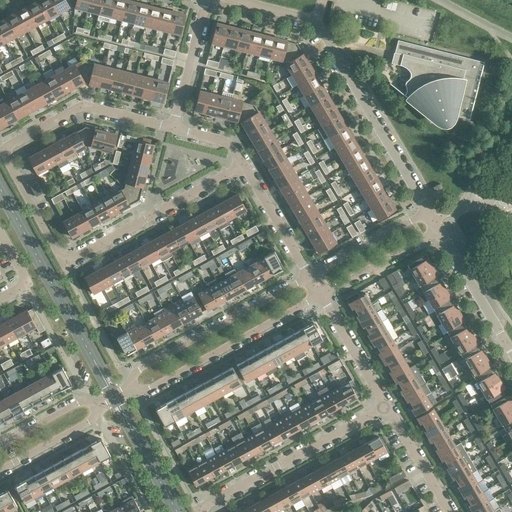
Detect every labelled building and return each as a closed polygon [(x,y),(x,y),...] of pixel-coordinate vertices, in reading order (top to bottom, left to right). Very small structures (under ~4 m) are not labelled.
[(58,13),(51,0),(40,0),(38,1),(48,19),(58,13)] [(68,0),(51,0),(58,13),(70,6),(75,8),(76,2),(68,0)] [(76,0),(76,2),(75,8),(87,11),(89,0),(76,0)] [(102,0),(89,0),(87,11),(99,14),(102,0)] [(114,0),(102,0),(99,14),(97,19),(109,22),(110,17),(114,0)] [(127,0),(126,0),(114,0),(110,17),(122,20),(127,0)] [(138,3),(127,0),(122,20),(133,23),(138,3)] [(48,19),(38,1),(27,7),(37,24),(48,19)] [(150,6),(138,3),(133,23),(145,26),(150,6)] [(162,9),(150,6),(145,26),(157,28),(162,9)] [(37,24),(27,7),(17,13),(26,30),(37,24)] [(173,12),(162,9),(157,28),(168,31),(173,12)] [(185,15),(173,12),(168,31),(180,35),(185,15)] [(26,30),(17,13),(6,18),(16,36),(26,30)] [(16,36),(6,18),(0,21),(0,31),(5,42),(16,36)] [(211,42),(224,46),(229,26),(216,23),(211,42)] [(240,29),(229,26),(224,46),(235,49),(240,29)] [(252,32),(240,29),(235,49),(247,52),(252,32)] [(263,35),(252,32),(247,52),(258,54),(263,35)] [(275,38),(263,35),(258,54),(270,57),(275,38)] [(297,44),(275,38),(270,57),(284,61),(297,44)] [(484,62),(398,40),(394,53),(395,53),(395,52),(402,54),(400,65),(401,65),(402,66),(404,66),(405,67),(406,68),(407,69),(408,70),(409,70),(409,71),(410,72),(410,73),(410,74),(410,75),(410,76),(410,77),(409,78),(409,79),(408,79),(406,80),(406,81),(405,82),(405,83),(405,84),(405,85),(405,86),(406,87),(406,88),(406,89),(406,91),(405,93),(404,95),(406,97),(431,116),(432,120),(435,119),(439,122),(440,123),(441,123),(442,124),(443,124),(445,124),(446,124),(447,123),(448,123),(449,122),(450,121),(451,121),(452,120),(452,119),(453,118),(453,115),(469,119),(484,62)] [(309,64),(297,44),(284,61),(292,74),(309,64)] [(165,48),(163,54),(175,57),(176,51),(165,48)] [(174,60),(162,57),(161,63),(172,66),(174,60)] [(219,62),(207,59),(206,65),(217,68),(219,62)] [(87,70),(81,61),(65,70),(74,87),(84,82),(89,83),(92,72),(87,70)] [(105,67),(81,61),(87,70),(92,72),(89,83),(100,86),(105,67)] [(315,75),(309,64),(292,74),(298,85),(315,75)] [(115,69),(105,67),(100,86),(110,89),(115,69)] [(217,71),(205,68),(203,74),(215,77),(217,71)] [(126,72),(115,69),(110,89),(121,91),(126,72)] [(74,87),(65,70),(55,75),(65,92),(74,87)] [(136,75),(126,72),(121,91),(131,94),(136,75)] [(65,92),(55,75),(46,80),(55,98),(65,92)] [(146,77),(136,75),(131,94),(142,97),(146,77)] [(321,85),(315,75),(298,85),(304,95),(321,85)] [(157,80),(146,77),(142,97),(152,99),(157,80)] [(55,98),(46,80),(36,85),(46,103),(55,98)] [(168,83),(157,80),(152,99),(163,102),(168,83)] [(46,103),(36,85),(27,90),(36,108),(46,103)] [(327,95),(321,85),(304,95),(310,105),(327,95)] [(36,108),(27,90),(17,96),(27,113),(36,108)] [(195,110),(205,113),(210,94),(199,91),(195,110)] [(221,96),(210,94),(205,113),(216,116),(221,96)] [(334,105),(327,95),(310,105),(316,116),(334,105)] [(27,113),(17,96),(8,101),(17,118),(27,113)] [(231,99),(221,96),(216,116),(226,118),(231,99)] [(249,103),(231,99),(226,118),(237,121),(239,111),(246,112),(249,103)] [(17,118),(8,101),(0,105),(0,108),(8,124),(17,118)] [(254,105),(249,103),(246,112),(239,111),(237,121),(241,122),(247,132),(264,121),(254,105)] [(340,116),(334,105),(316,116),(322,126),(340,116)] [(346,126),(340,116),(322,126),(317,129),(323,139),(329,136),(346,126)] [(269,131),(264,121),(247,132),(252,141),(269,131)] [(352,137),(346,126),(329,136),(335,147),(352,137)] [(88,146),(85,127),(67,137),(75,152),(88,146)] [(106,132),(85,127),(88,146),(101,149),(106,132)] [(275,140),(269,131),(252,141),(258,150),(275,140)] [(117,135),(106,132),(101,149),(112,152),(117,135)] [(126,136),(120,135),(117,147),(123,148),(126,136)] [(78,158),(75,152),(67,137),(57,142),(69,163),(78,158)] [(358,147),(352,137),(335,147),(341,157),(358,147)] [(136,140),(134,151),(151,155),(153,144),(136,140)] [(280,149),(275,140),(258,150),(263,159),(280,149)] [(69,163),(57,142),(48,147),(56,163),(59,168),(69,163)] [(56,163),(48,147),(38,153),(47,168),(56,163)] [(364,157),(358,147),(341,157),(347,168),(364,157)] [(286,158),(280,149),(263,159),(269,169),(286,158)] [(151,155),(134,151),(131,161),(148,166),(151,155)] [(47,168),(38,153),(28,158),(37,173),(47,168)] [(370,168),(364,157),(347,168),(353,178),(370,168)] [(291,168),(286,158),(269,169),(274,178),(291,168)] [(148,166),(131,161),(128,172),(145,176),(148,166)] [(112,165),(105,169),(110,174),(116,169),(112,165)] [(297,177),(291,168),(274,178),(280,187),(297,177)] [(377,178),(370,168),(353,178),(359,188),(377,178)] [(145,176),(128,172),(124,188),(139,200),(145,176)] [(303,186),(297,177),(280,187),(285,197),(303,186)] [(383,188),(377,178),(359,188),(365,199),(383,188)] [(42,193),(36,182),(30,186),(36,197),(42,193)] [(432,187),(434,191),(435,191),(441,187),(442,187),(439,183),(432,187)] [(57,185),(46,191),(49,196),(60,190),(57,185)] [(308,196),(303,186),(285,197),(291,206),(308,196)] [(139,200),(124,188),(111,195),(119,211),(139,200)] [(389,199),(383,188),(365,199),(372,209),(389,199)] [(64,198),(61,193),(51,199),(54,204),(64,198)] [(237,194),(227,200),(236,215),(246,210),(237,194)] [(119,211),(111,195),(102,200),(110,216),(119,211)] [(314,205),(308,196),(291,206),(296,215),(314,205)] [(395,209),(389,199),(372,209),(378,220),(395,209)] [(110,216),(102,200),(92,206),(100,221),(110,216)] [(236,215),(227,200),(218,205),(226,220),(236,215)] [(228,224),(226,220),(218,205),(208,210),(217,225),(219,229),(228,224)] [(319,214),(314,205),(296,215),(302,225),(319,214)] [(100,221),(92,206),(83,211),(91,226),(100,221)] [(217,225),(208,210),(199,215),(207,231),(217,225)] [(91,226),(83,211),(73,216),(82,231),(91,226)] [(350,222),(344,212),(339,216),(344,225),(350,222)] [(325,224),(319,214),(302,225),(307,234),(325,224)] [(207,231),(199,215),(189,220),(198,236),(207,231)] [(82,231),(73,216),(63,221),(72,237),(82,231)] [(198,236),(189,220),(180,225),(188,241),(198,236)] [(359,220),(354,223),(360,233),(365,230),(359,220)] [(330,233),(325,224),(307,234),(313,243),(330,233)] [(357,234),(351,224),(346,227),(352,237),(357,234)] [(188,241),(180,225),(171,231),(179,246),(188,241)] [(245,231),(248,236),(258,231),(255,225),(245,231)] [(179,246),(171,231),(161,236),(169,251),(179,246)] [(257,235),(260,239),(266,236),(264,231),(257,235)] [(336,243),(330,233),(313,243),(319,253),(336,243)] [(172,256),(169,251),(161,236),(151,241),(160,257),(162,261),(172,256)] [(160,257),(151,241),(142,246),(150,262),(160,257)] [(150,262),(142,246),(132,252),(141,267),(150,262)] [(264,257),(264,258),(265,258),(273,274),(283,268),(274,251),(264,257)] [(141,267),(132,252),(123,257),(131,272),(141,267)] [(425,259),(423,256),(407,264),(414,277),(432,266),(427,258),(425,259)] [(131,272),(123,257),(113,262),(122,277),(131,272)] [(265,258),(264,258),(255,263),(264,279),(273,274),(265,258)] [(122,277),(113,262),(104,267),(112,283),(122,277)] [(264,279),(255,263),(246,268),(254,284),(264,279)] [(437,274),(432,266),(414,277),(421,288),(437,279),(435,276),(437,274)] [(112,283),(104,267),(94,272),(103,288),(112,283)] [(254,284),(246,268),(236,273),(245,289),(254,284)] [(225,275),(227,279),(236,294),(245,289),(236,273),(234,270),(225,275)] [(103,288),(94,272),(85,278),(93,293),(103,288)] [(397,283),(391,273),(386,276),(392,286),(397,283)] [(389,287),(383,277),(378,280),(384,290),(389,287)] [(236,294),(227,279),(217,284),(226,300),(236,294)] [(438,282),(437,279),(421,288),(428,300),(446,289),(441,281),(438,282)] [(206,285),(208,289),(217,305),(226,300),(217,284),(215,280),(206,285)] [(398,287),(394,289),(398,296),(402,294),(398,287)] [(217,305),(208,289),(198,294),(207,310),(217,305)] [(451,297),(446,289),(428,300),(434,311),(450,302),(448,299),(451,297)] [(359,297),(356,292),(345,298),(352,309),(354,308),(356,311),(371,303),(365,293),(359,297)] [(194,297),(184,302),(192,318),(202,312),(194,297)] [(182,298),(172,304),(183,323),(192,318),(184,302),(182,298)] [(376,300),(371,303),(356,311),(358,315),(356,316),(360,322),(376,312),(381,309),(376,300)] [(407,302),(403,304),(407,312),(411,309),(407,302)] [(452,305),(450,302),(434,311),(441,322),(459,312),(454,303),(452,305)] [(183,323),(172,304),(163,309),(165,312),(173,328),(183,323)] [(45,330),(33,308),(32,308),(34,310),(29,313),(27,309),(17,315),(26,332),(36,327),(39,333),(45,330)] [(416,317),(411,309),(407,312),(412,319),(416,317)] [(173,328),(165,312),(155,318),(164,333),(173,328)] [(382,321),(376,312),(360,322),(363,328),(365,326),(367,330),(382,321)] [(464,320),(459,312),(441,322),(448,334),(464,324),(462,321),(464,320)] [(26,332),(17,315),(7,320),(17,337),(26,332)] [(109,315),(103,319),(105,324),(112,320),(109,315)] [(164,333),(155,318),(146,323),(154,339),(164,333)] [(17,337),(7,320),(0,323),(0,329),(7,343),(17,337)] [(387,331),(382,321),(367,330),(369,333),(367,335),(371,340),(387,331)] [(154,339),(146,323),(136,328),(145,344),(154,339)] [(313,323),(303,328),(312,345),(322,339),(313,323)] [(125,329),(126,332),(135,349),(145,344),(136,328),(134,324),(125,329)] [(465,327),(464,324),(448,334),(455,345),(473,334),(468,326),(465,327)] [(421,325),(416,327),(421,334),(425,332),(421,325)] [(312,345),(303,328),(294,333),(303,350),(312,345)] [(393,340),(387,331),(371,340),(374,346),(376,345),(378,348),(393,340)] [(135,349),(126,332),(116,338),(126,354),(135,349)] [(429,339),(425,332),(421,334),(425,342),(429,339)] [(306,355),(303,350),(294,333),(284,338),(293,355),(296,360),(297,360),(297,359),(304,354),(305,356),(306,355)] [(478,343),(473,334),(455,345),(461,356),(477,347),(475,344),(478,343)] [(293,355),(284,338),(275,344),(284,360),(293,355)] [(398,349),(393,340),(378,348),(380,352),(378,353),(382,359),(398,349)] [(284,360),(275,344),(265,349),(274,366),(284,360)] [(56,351),(54,346),(47,349),(50,354),(56,351)] [(434,347),(430,350),(434,357),(438,355),(434,347)] [(479,350),(477,347),(461,356),(468,368),(486,357),(481,349),(479,350)] [(29,348),(24,351),(27,357),(32,354),(29,348)] [(276,369),(274,366),(265,349),(256,354),(265,371),(267,374),(276,369)] [(404,358),(398,349),(382,359),(385,365),(387,363),(389,367),(404,358)] [(27,357),(24,351),(19,354),(22,360),(27,357)] [(338,357),(336,352),(329,356),(331,360),(338,357)] [(265,371),(256,354),(246,359),(255,376),(265,371)] [(443,362),(438,355),(434,357),(439,364),(443,362)] [(491,365),(486,357),(468,368),(475,379),(490,370),(489,367),(491,365)] [(409,368),(404,358),(389,367),(391,371),(389,372),(393,378),(409,368)] [(10,359),(5,361),(8,367),(13,364),(10,359)] [(255,376),(246,359),(236,365),(246,381),(255,376)] [(343,365),(340,359),(327,366),(330,372),(343,365)] [(8,367),(5,361),(0,364),(3,370),(8,367)] [(414,365),(409,368),(393,378),(396,383),(398,382),(400,386),(420,374),(414,365)] [(62,367),(52,373),(61,390),(71,384),(62,367)] [(232,367),(222,372),(231,389),(241,384),(232,367)] [(447,370),(443,372),(448,380),(452,377),(447,370)] [(492,373),(490,370),(475,379),(482,390),(500,380),(495,371),(492,373)] [(231,389),(222,372),(213,377),(222,394),(231,389)] [(61,390),(52,373),(43,378),(52,395),(61,390)] [(425,383),(420,374),(400,386),(402,389),(400,390),(404,396),(425,383)] [(222,394),(213,377),(203,383),(212,400),(222,394)] [(456,385),(452,377),(448,380),(452,387),(456,385)] [(52,395),(43,378),(33,383),(42,400),(52,395)] [(361,395),(352,380),(339,387),(347,403),(357,398),(357,397),(361,395)] [(505,388),(500,380),(482,390),(488,402),(504,393),(502,389),(505,388)] [(42,400),(33,383),(24,388),(33,405),(42,400)] [(212,400),(203,383),(194,388),(203,405),(212,400)] [(431,393),(425,383),(404,396),(407,402),(409,401),(411,404),(426,396),(431,393)] [(317,392),(320,397),(328,413),(338,408),(329,392),(326,387),(317,392)] [(347,403),(339,387),(329,392),(338,408),(347,403)] [(33,405),(24,388),(14,393),(23,410),(33,405)] [(203,405),(194,388),(184,393),(193,410),(203,405)] [(23,410),(14,393),(5,399),(14,416),(23,410)] [(193,410),(184,393),(175,398),(184,415),(193,410)] [(461,393),(457,395),(461,403),(465,400),(461,393)] [(431,405),(426,396),(411,404),(413,408),(411,409),(415,415),(431,405)] [(508,399),(506,396),(490,405),(497,416),(511,407),(511,400),(510,398),(508,399)] [(328,413),(320,397),(310,402),(319,419),(328,413)] [(184,415),(175,398),(165,403),(174,420),(184,415)] [(14,416),(5,399),(0,401),(0,412),(4,421),(14,416)] [(470,407),(465,400),(461,403),(466,410),(470,407)] [(319,419),(310,402),(301,408),(309,424),(319,419)] [(174,420),(165,403),(155,409),(164,426),(174,420)] [(511,407),(497,416),(504,428),(511,422),(511,407)] [(309,424),(301,408),(291,413),(300,429),(309,424)] [(439,418),(433,408),(416,418),(420,424),(422,423),(424,426),(439,418)] [(300,429),(291,413),(282,418),(291,434),(300,429)] [(291,434),(282,418),(272,423),(281,439),(291,434)] [(444,427),(439,418),(424,426),(426,430),(424,431),(428,437),(444,427)] [(476,419),(472,421),(477,429),(481,426),(476,419)] [(281,439),(272,423),(263,428),(272,444),(281,439)] [(485,434),(481,426),(477,429),(481,436),(485,434)] [(450,436),(444,427),(428,437),(431,442),(433,441),(435,445),(450,436)] [(272,444),(263,428),(253,434),(262,450),(272,444)] [(262,450),(253,434),(244,439),(253,455),(262,450)] [(378,436),(368,442),(377,458),(388,452),(383,442),(382,443),(378,436)] [(455,445),(450,436),(435,445),(437,448),(435,449),(439,455),(455,445)] [(101,439),(91,444),(100,461),(110,455),(101,439)] [(177,439),(170,442),(173,447),(180,443),(177,439)] [(253,455),(244,439),(234,444),(243,460),(253,455)] [(490,441),(486,444),(490,451),(494,449),(490,441)] [(377,458),(368,442),(359,447),(368,463),(377,458)] [(460,442),(455,445),(439,455),(442,461),(444,460),(446,463),(466,452),(460,442)] [(100,461),(91,444),(81,449),(91,466),(100,461)] [(243,460),(234,444),(225,449),(234,465),(243,460)] [(368,463),(359,447),(350,452),(358,468),(368,463)] [(91,466),(81,449),(72,454),(81,471),(91,466)] [(234,465),(225,449),(215,454),(224,470),(234,465)] [(499,456),(494,449),(490,451),(494,459),(499,456)] [(358,468),(350,452),(340,457),(349,473),(358,468)] [(471,461),(466,452),(446,463),(448,467),(446,468),(450,474),(471,461)] [(81,471),(72,454),(62,460),(72,476),(81,471)] [(224,470),(215,454),(206,459),(215,475),(224,470)] [(349,473),(340,457),(331,462),(339,478),(349,473)] [(215,475),(206,459),(196,465),(205,481),(215,475)] [(72,476),(62,460),(53,465),(62,482),(72,476)] [(477,470),(471,461),(450,474),(453,480),(455,478),(457,482),(472,473),(477,470)] [(339,478),(331,462),(321,467),(330,484),(339,478)] [(503,464),(499,467),(504,474),(508,472),(503,464)] [(62,482),(53,465),(44,470),(53,487),(62,482)] [(205,481),(196,465),(187,470),(195,486),(205,481)] [(330,484),(321,467),(312,473),(320,489),(330,484)] [(53,487),(44,470),(34,475),(43,492),(53,487)] [(124,474),(121,470),(115,473),(117,478),(124,474)] [(406,476),(403,470),(400,472),(389,478),(392,484),(403,478),(406,476)] [(320,489),(312,473),(302,478),(311,494),(320,489)] [(477,483),(472,473),(457,482),(459,485),(457,487),(461,492),(477,483)] [(43,492),(34,475),(25,480),(34,497),(43,492)] [(128,482),(125,477),(119,481),(121,485),(128,482)] [(311,494),(302,478),(293,483),(301,499),(311,494)] [(34,497),(25,480),(15,486),(24,503),(34,497)] [(412,486),(409,480),(394,488),(397,494),(412,486)] [(301,499),(293,483),(283,488),(292,504),(301,499)] [(483,492),(477,483),(461,492),(464,498),(466,497),(468,500),(483,492)] [(292,504),(283,488),(274,493),(282,509),(292,504)] [(8,489),(0,493),(0,498),(7,511),(17,506),(8,489)] [(488,501),(483,492),(468,500),(470,504),(468,505),(472,511),(488,501)] [(277,511),(282,509),(274,493),(264,499),(271,511),(277,511)] [(140,511),(134,499),(124,505),(127,511),(140,511)] [(271,511),(264,499),(255,504),(259,511),(271,511)] [(491,511),(494,510),(488,501),(472,511),(491,511)]
